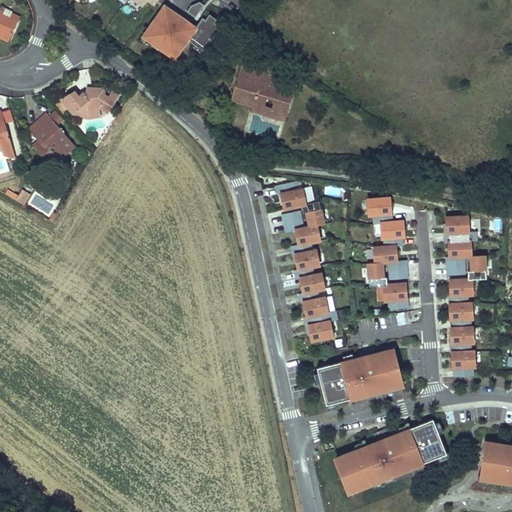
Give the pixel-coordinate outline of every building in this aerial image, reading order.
[(196,21),(207,6),(200,1),(191,4),(187,10),(196,16),(194,19),(196,21)] [(204,50),(221,27),(214,22),(217,19),(209,14),(205,19),(203,17),(195,27),(192,32),(175,19),(178,15),(171,9),(169,12),(163,8),(143,35),(151,41),(155,41),(158,43),(155,48),(158,51),(161,47),(175,57),(186,41),(201,52),(204,50)] [(0,33),(6,36),(13,22),(0,15),(0,33)] [(195,27),(178,15),(175,19),(192,32),(195,27)] [(158,43),(155,41),(151,41),(143,35),(141,38),(155,48),(158,43)] [(175,57),(161,47),(158,51),(172,60),(175,57)] [(261,81),(263,71),(240,66),(234,95),(264,102),(266,95),(279,98),(275,115),(288,118),(296,84),(279,80),(278,85),(261,81)] [(297,79),(263,71),(261,81),(278,85),(279,80),(296,84),(297,79)] [(75,95),(73,93),(61,102),(72,117),(76,113),(86,117),(95,115),(99,114),(105,118),(116,100),(110,96),(106,101),(103,99),(101,95),(82,95),(77,98),(75,95)] [(264,102),(234,95),(232,103),(256,108),(255,111),(275,115),(279,98),(266,95),(264,102)] [(14,150),(0,112),(0,147),(2,154),(14,150)] [(69,142),(46,113),(43,115),(40,118),(49,130),(36,140),(30,144),(44,162),(53,156),(56,159),(65,152),(62,148),(69,142)] [(98,121),(95,115),(86,117),(76,113),(72,117),(86,123),(98,121)] [(49,130),(40,118),(27,128),(36,140),(49,130)] [(72,147),(69,142),(62,148),(65,152),(72,147)] [(47,166),(56,159),(53,156),(44,162),(47,166)] [(307,203),(304,188),(296,189),(295,181),(278,185),(280,194),(282,193),(285,208),(306,204),(307,203)] [(31,193),(22,188),(19,194),(7,188),(4,193),(24,204),(31,193)] [(391,204),(390,196),(369,198),(370,213),(382,213),(382,222),(392,221),(391,213),(391,204)] [(307,203),(306,204),(310,225),(311,226),(319,224),(325,223),(321,201),(307,203)] [(300,210),(283,214),(285,222),(302,219),(300,210)] [(464,240),(463,224),(468,223),(467,216),(447,217),(448,232),(446,232),(446,237),(446,241),(449,241),(464,240)] [(302,219),(285,222),(286,231),(295,229),(298,244),(313,241),(322,239),(319,224),(311,226),(303,228),(302,219)] [(404,228),(403,220),(392,221),(382,222),(384,237),(386,236),(387,246),(396,245),(403,244),(402,236),(405,236),(404,228)] [(464,264),(464,255),(470,255),(469,240),(464,240),(449,241),(449,249),(450,256),(448,256),(448,265),(464,264)] [(298,244),(292,246),(294,254),(293,254),(296,269),(318,265),(321,264),(318,248),(314,248),(313,241),(298,244)] [(377,262),(390,261),(391,269),(407,268),(407,264),(406,259),(397,260),(396,245),(387,246),(375,247),(377,261),(377,262)] [(487,277),(486,255),(470,255),(470,256),(470,267),(471,278),(487,277)] [(384,273),(383,262),(377,262),(370,262),(372,285),(385,284),(384,273)] [(464,264),(448,265),(449,274),(465,273),(464,264)] [(327,287),(323,272),(320,273),(318,265),(296,269),(295,270),(296,279),(300,278),(303,293),(322,288),(327,287)] [(407,268),(391,269),(392,279),(408,277),(407,268)] [(467,302),(466,294),(472,293),(471,278),(449,279),(449,287),(450,294),(449,294),(450,303),(467,302)] [(407,290),(406,283),(385,284),(386,300),(390,300),(391,308),(408,307),(407,298),(407,290)] [(330,311),(327,296),(324,297),(322,288),(303,293),(300,293),(301,302),(303,302),(306,317),(330,311)] [(473,318),(472,302),(467,302),(450,303),(451,311),(451,319),(454,319),(454,327),(468,326),(467,318),(473,318)] [(335,335),(332,320),(339,318),(337,310),(330,311),(306,317),(305,317),(306,325),(308,325),(311,340),(335,335)] [(474,342),(473,326),(468,326),(454,327),(451,327),(452,335),(452,343),(454,343),(454,351),(470,350),(469,342),(474,342)] [(396,355),(394,347),(387,349),(389,357),(396,355)] [(400,370),(396,355),(389,357),(387,349),(375,351),(374,348),(365,350),(366,355),(361,357),(361,355),(317,366),(327,404),(403,384),(400,370)] [(475,366),(474,350),(470,350),(454,351),(452,351),(453,359),(453,367),(456,367),(456,375),(473,375),(473,366),(475,366)] [(357,487),(447,452),(433,418),(391,434),(390,431),(385,434),(383,428),(374,432),(377,440),(341,454),(343,458),(336,461),(346,486),(355,482),(357,487)] [(511,482),(511,443),(486,440),(481,474),(498,477),(498,480),(511,482)] [(357,487),(355,482),(346,486),(348,491),(357,487)]
